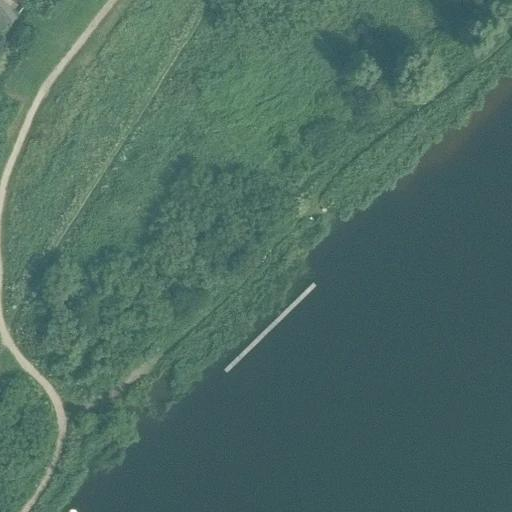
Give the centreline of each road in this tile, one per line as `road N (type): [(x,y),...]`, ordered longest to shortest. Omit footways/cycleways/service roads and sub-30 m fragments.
road 1 (unknown): [(115,0),(42,94),(0,194)]
road 2 (unknown): [(0,323),(62,420),(47,479),(24,511)]
